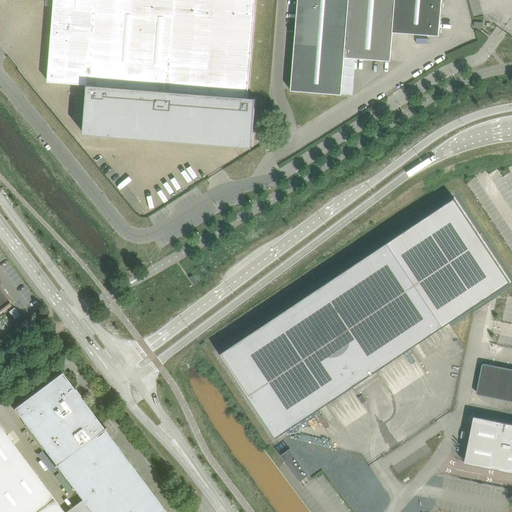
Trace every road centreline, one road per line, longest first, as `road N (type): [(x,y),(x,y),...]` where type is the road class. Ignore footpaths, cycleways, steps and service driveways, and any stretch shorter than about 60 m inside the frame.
road 1 (unclassified): [(0,77),(124,230),(145,236),(221,191),(286,172),(475,60),(502,30)]
road 2 (unclassified): [(83,311),(441,91),(511,67)]
road 3 (unclassified): [(511,107),(438,134),(126,361)]
road 4 (unclassified): [(137,376),(424,163),(511,130)]
road 5 (unclassified): [(393,511),(456,426),(481,309)]
road 6 (unclassified): [(0,224),(110,372)]
road 7 (unknown): [(399,504),(373,423),(414,402),(456,426)]
road 8 (unclassified): [(83,311),(0,198)]
road 9 (unclassified): [(120,386),(203,481)]
road 10 (unclassified): [(203,481),(137,376)]
